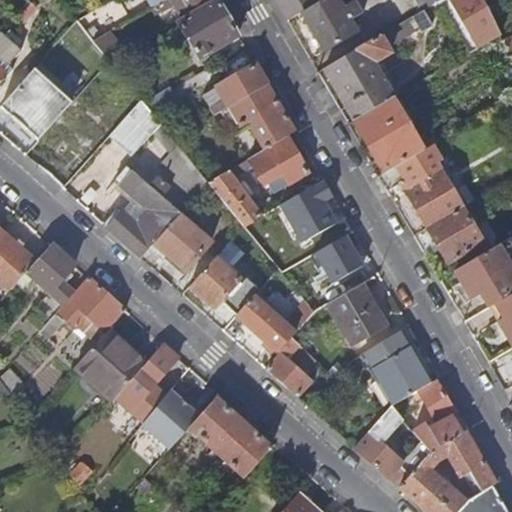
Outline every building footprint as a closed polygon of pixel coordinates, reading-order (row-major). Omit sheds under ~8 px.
[(28,0),(15,15),(23,22),(36,8),(28,0)] [(214,0),(162,0),(157,3),(162,12),(174,4),(183,19),(214,0)] [(200,57),(239,35),(218,0),(214,0),(183,19),(178,21),(180,24),(176,26),(179,31),(183,29),(200,57)] [(276,0),(288,21),(303,11),(321,0),(276,0)] [(337,0),(321,0),(303,11),(325,50),(356,31),(349,19),(359,13),(353,2),(342,8),(337,0)] [(414,0),(421,12),(440,0),(414,0)] [(482,0),(447,0),(475,49),(500,35),(491,18),(482,0)] [(417,27),(412,17),(325,68),(355,120),(392,98),(373,61),(390,52),(386,45),(417,27)] [(1,31),(0,32),(0,82),(8,74),(9,75),(14,70),(9,65),(22,50),(1,31)] [(103,55),(108,61),(130,48),(127,44),(122,47),(110,31),(93,41),(103,55)] [(228,107),(267,84),(256,64),(203,95),(215,115),(223,110),(228,107)] [(118,81),(103,67),(82,91),(71,102),(68,106),(83,120),(118,81)] [(68,106),(71,102),(35,69),(1,107),(39,140),(51,126),(68,106)] [(286,137),(295,132),(267,84),(228,107),(223,110),(232,125),(237,121),(240,125),(252,119),(252,131),(263,149),(286,137)] [(168,87),(142,102),(154,116),(177,102),(168,87)] [(355,120),(353,121),(384,174),(393,168),(419,153),(431,145),(424,133),(418,137),(395,96),(392,98),(355,120)] [(117,127),(111,134),(134,155),(161,125),(154,116),(142,102),(141,100),(117,127)] [(39,140),(32,147),(45,159),(63,138),(51,126),(39,140)] [(307,174),(286,137),(263,149),(208,182),(244,226),(262,216),(232,177),(252,166),(263,184),(268,181),(282,173),(288,185),(307,174)] [(178,145),(160,166),(194,198),(208,182),(178,145)] [(419,153),(393,168),(428,229),(463,208),(467,206),(460,194),(474,186),(476,185),(477,182),(477,179),(476,177),(474,175),(471,174),(469,174),(450,186),(440,171),(432,175),(419,153)] [(119,208),(104,225),(141,259),(154,244),(179,215),(180,214),(132,171),(125,179),(121,176),(117,180),(149,209),(146,213),(136,223),(119,208)] [(275,192),(288,185),(282,173),(268,181),(275,192)] [(281,203),(303,241),(340,220),(328,200),(337,195),(326,177),(281,203)] [(149,209),(117,180),(113,184),(146,213),(149,209)] [(463,208),(428,229),(448,263),(483,242),(463,208)] [(179,215),(154,244),(186,272),(211,243),(179,215)] [(22,278),(36,262),(0,230),(0,283),(9,292),(22,278)] [(511,250),(507,241),(497,246),(511,270),(511,250)] [(58,312),(73,295),(63,286),(66,283),(62,280),(66,275),(74,266),(51,245),(36,262),(22,278),(28,284),(33,278),(49,293),(25,319),(40,332),(58,312)] [(511,270),(497,246),(454,271),(472,300),(481,295),(490,308),(497,305),(511,295),(511,270)] [(254,295),(259,289),(247,279),(242,285),(237,281),(239,279),(216,257),(189,287),(213,309),(227,293),(230,296),(223,304),(236,315),(237,314),(254,295)] [(361,284),(374,277),(365,261),(337,277),(346,293),(361,284)] [(326,304),(346,293),(337,277),(327,262),(291,283),(305,300),(314,312),(326,304)] [(78,326),(97,343),(109,330),(125,311),(88,278),(73,295),(58,312),(77,328),(78,326)] [(385,326),(361,284),(346,293),(326,304),(351,346),(385,326)] [(254,295),(237,314),(279,352),(291,339),(292,337),(296,333),(314,312),(305,300),(284,323),(254,295)] [(511,295),(497,305),(504,317),(499,320),(511,343),(511,295)] [(122,391),(146,364),(109,330),(97,343),(76,367),(113,401),(115,399),(117,397),(122,391)] [(431,383),(400,331),(362,354),(393,407),(414,393),(431,383)] [(265,368),(298,398),(312,383),(302,373),(306,369),(287,351),(295,342),(291,339),(279,352),(265,368)] [(178,358),(163,345),(146,364),(122,391),(117,397),(115,399),(143,424),(166,396),(154,386),(178,358)] [(431,383),(414,393),(417,400),(422,397),(437,425),(435,434),(432,435),(426,425),(412,432),(421,442),(430,453),(461,435),(451,418),(455,415),(436,380),(431,383)] [(143,424),(143,425),(170,450),(189,428),(203,414),(190,402),(187,406),(170,391),(166,396),(143,424)] [(272,449),(215,399),(203,414),(189,428),(245,478),(272,449)] [(400,488),(430,453),(421,442),(408,458),(410,461),(406,465),(384,443),(404,421),(393,407),(355,449),(400,488)] [(56,431),(36,411),(29,419),(46,442),(56,431)] [(426,511),(458,511),(467,502),(446,484),(449,481),(433,466),(440,460),(447,456),(461,478),(468,473),(480,493),(491,487),(501,481),(488,460),(484,463),(465,432),(461,435),(430,453),(400,488),(426,511)] [(458,511),(506,511),(491,487),(480,493),(470,499),(467,502),(458,511)] [(319,511),(300,494),(282,511),(319,511)]
